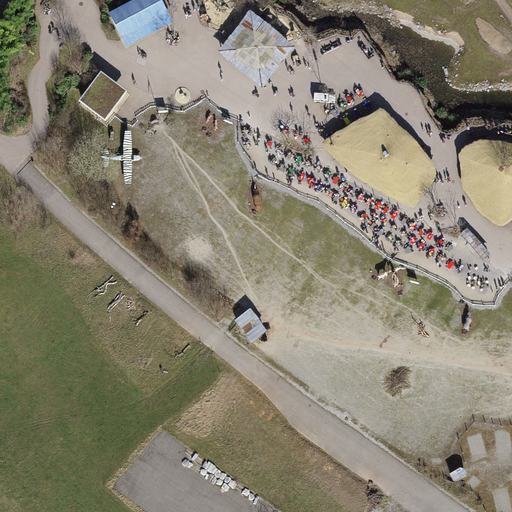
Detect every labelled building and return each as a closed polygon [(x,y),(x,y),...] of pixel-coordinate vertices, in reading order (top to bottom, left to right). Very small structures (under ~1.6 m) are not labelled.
[(158,0),(134,0),(105,15),(123,49),(171,24),(158,0)] [(262,90),(295,49),(256,19),(249,13),(229,39),(217,54),(262,90)] [(100,74),(79,103),(107,124),(113,115),(129,95),(100,74)] [(342,131),(335,134),(326,140),(322,143),(323,150),(329,157),(336,165),(357,181),(375,192),(395,202),(407,208),(413,206),(421,196),(428,189),(433,181),(434,174),(432,168),(422,155),(411,141),(397,127),(380,112),(377,111),(364,119),(358,120),(342,131)] [(462,192),(476,212),(490,223),(498,228),(504,226),(511,220),(511,147),(502,145),(481,143),(473,145),(462,151),(458,159),(459,168),(462,192)] [(511,443),(511,428),(492,429),(494,456),(511,455),(511,443)] [(481,430),(463,435),(470,463),(488,458),(481,430)] [(483,482),(474,471),(462,481),(470,491),(483,482)] [(511,511),(511,509),(507,484),(488,488),(493,511),(511,511)]
